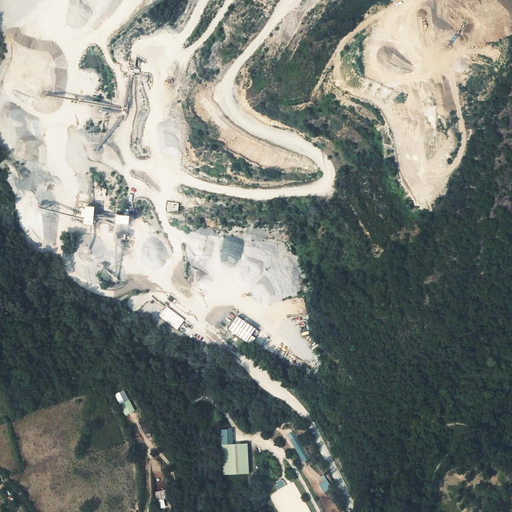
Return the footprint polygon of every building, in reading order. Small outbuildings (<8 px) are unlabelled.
[(167,210),(178,211),(179,204),(168,202),(167,210)] [(92,227),(94,208),(84,207),(84,210),(81,210),(81,216),(78,215),(79,218),(82,219),(82,226),(92,227)] [(127,216),(114,215),(113,222),(117,223),(117,231),(120,231),(120,224),(127,224),(127,216)] [(174,304),(177,300),(170,295),(168,299),(174,304)] [(167,307),(160,316),(177,330),(185,321),(167,307)] [(257,324),(237,310),(225,327),(250,346),(256,339),(250,335),(255,329),(257,324)] [(119,404),(125,416),(135,411),(129,399),(119,404)] [(288,435),(303,463),(309,460),(293,432),(288,435)] [(244,450),(229,455),(233,466),(247,460),(244,450)] [(320,484),(324,492),(331,489),(325,475),(321,476),(324,483),(320,484)] [(168,498),(165,489),(154,492),(159,509),(166,508),(163,500),(168,498)]
